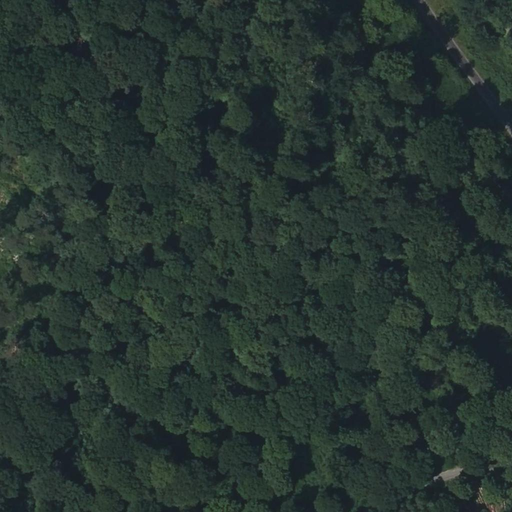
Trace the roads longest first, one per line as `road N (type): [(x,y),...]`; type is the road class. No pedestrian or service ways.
road 1 (unclassified): [(511,140),(411,0)]
road 2 (track): [(511,482),(479,466),(362,511)]
